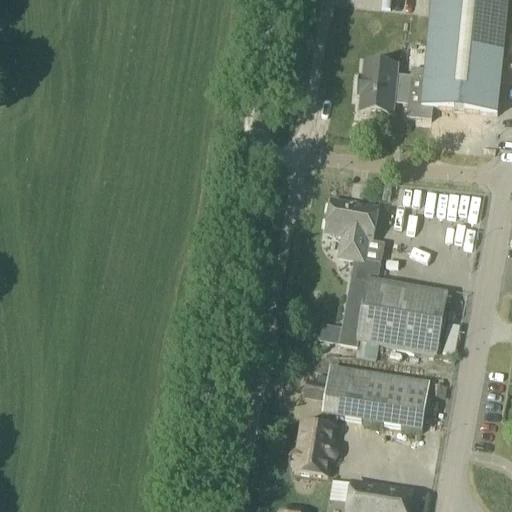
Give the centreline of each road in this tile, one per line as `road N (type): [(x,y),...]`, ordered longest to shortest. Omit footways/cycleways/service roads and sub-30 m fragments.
road 1 (tertiary): [(190,511),(247,153)]
road 2 (unclassified): [(242,511),(303,162)]
road 3 (unclassified): [(511,181),(498,220),(456,511)]
road 4 (unclassified): [(303,162),(333,0)]
road 5 (tertiary): [(247,153),(276,0)]
